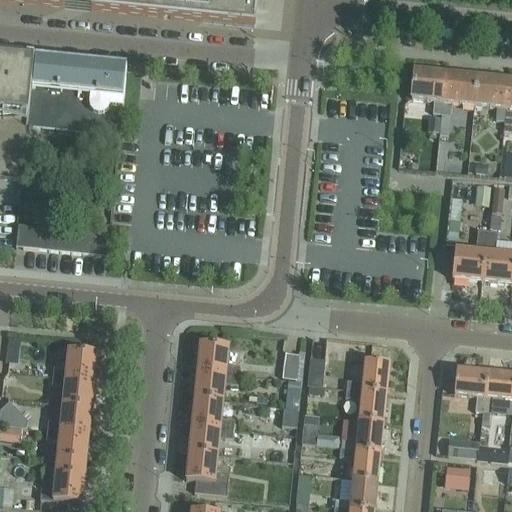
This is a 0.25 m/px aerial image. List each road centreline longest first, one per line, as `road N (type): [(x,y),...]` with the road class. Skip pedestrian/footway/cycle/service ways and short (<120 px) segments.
road 1 (residential): [(304,65),(0,34)]
road 2 (residential): [(304,65),(280,287),(259,315)]
road 3 (residential): [(143,511),(165,308)]
road 4 (residential): [(511,35),(309,17)]
road 5 (residential): [(412,511),(433,335)]
road 6 (residential): [(433,335),(259,315)]
road 7 (residential): [(165,308),(0,292)]
